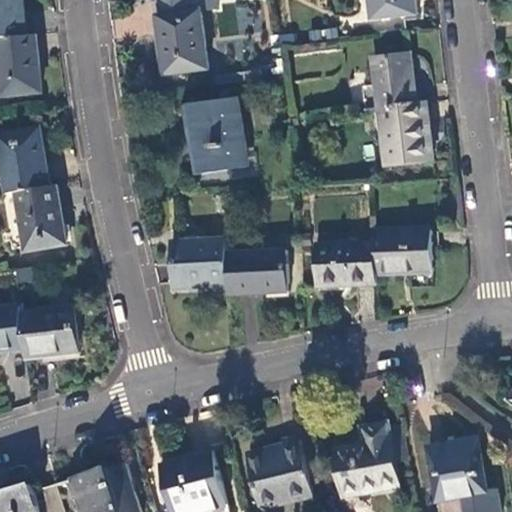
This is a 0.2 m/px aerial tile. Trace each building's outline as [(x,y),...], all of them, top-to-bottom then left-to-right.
[(0,0),(0,38),(28,36),(23,0),(0,0)] [(219,11),(217,0),(161,0),(164,17),(161,17),(169,76),(211,71),(203,13),(219,11)] [(418,15),(416,0),(371,0),(374,18),(399,15),(400,17),(418,15)] [(45,92),(38,35),(28,36),(0,38),(0,54),(5,96),(45,92)] [(374,62),(380,110),(419,105),(412,57),(374,62)] [(246,169),(236,101),(189,107),(194,145),(197,145),(201,175),(246,169)] [(435,162),(428,104),(419,105),(380,110),(387,168),(435,162)] [(0,135),(0,153),(7,195),(16,193),(52,187),(43,129),(0,135)] [(69,245),(58,186),(52,187),(16,193),(25,251),(69,245)] [(399,230),(376,231),(377,244),(378,276),(434,273),(433,233),(399,235),(399,230)] [(197,289),(230,288),(228,255),(228,240),(173,243),(175,286),(197,285),(197,289)] [(321,287),(379,285),(378,276),(377,244),(318,248),(321,287)] [(289,252),(228,255),(230,288),(230,296),(291,294),(289,252)] [(0,352),(26,349),(22,314),(21,307),(0,309),(0,352)] [(75,308),(22,314),(26,349),(27,360),(80,354),(75,308)] [(395,464),(411,461),(404,426),(389,427),(388,425),(363,430),(366,447),(338,452),(345,493),(399,484),(395,464)] [(315,497),(302,440),(284,444),(286,449),(249,458),(261,510),(315,497)] [(479,441),(429,449),(439,502),(488,494),(479,441)] [(215,451),(161,465),(173,511),(206,511),(230,505),(215,451)] [(142,511),(128,465),(73,482),(82,511),(142,511)] [(0,511),(66,511),(57,486),(35,492),(33,485),(0,495),(0,511)]
